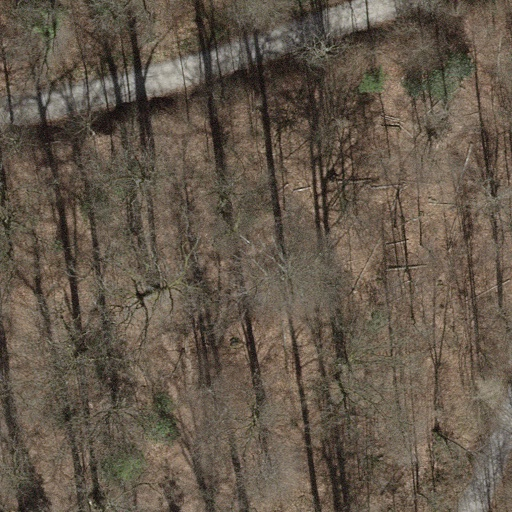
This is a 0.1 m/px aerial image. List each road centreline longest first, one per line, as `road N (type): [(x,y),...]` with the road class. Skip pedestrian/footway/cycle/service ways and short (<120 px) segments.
road 1 (track): [(0,113),(216,62),(383,0)]
road 2 (track): [(468,511),(511,395)]
